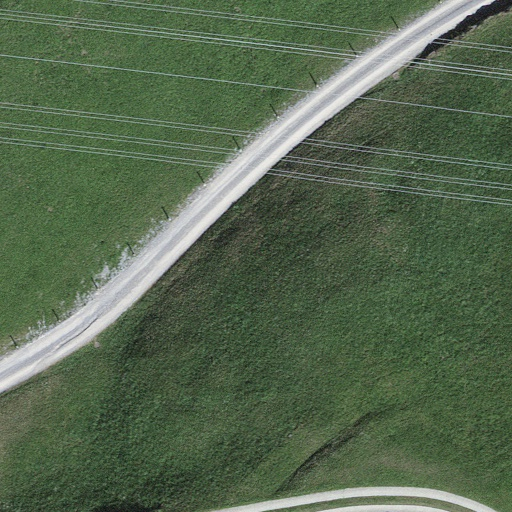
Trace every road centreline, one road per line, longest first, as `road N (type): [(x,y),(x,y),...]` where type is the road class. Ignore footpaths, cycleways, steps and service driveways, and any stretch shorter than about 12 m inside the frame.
road 1 (track): [(0,364),(120,291),(465,0)]
road 2 (track): [(269,511),(408,499),(463,511)]
